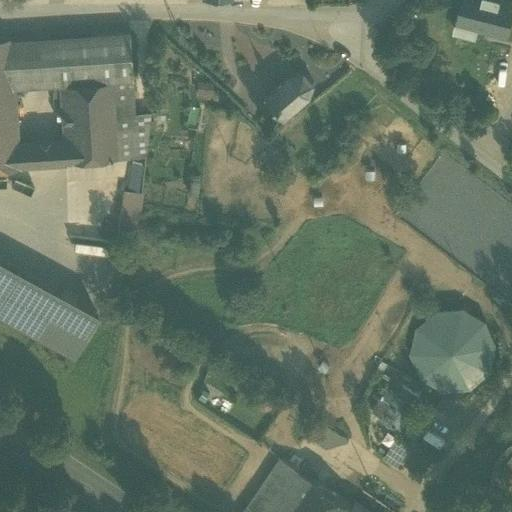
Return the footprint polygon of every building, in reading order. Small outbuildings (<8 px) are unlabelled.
[(511,0),(460,0),(454,25),(474,31),(476,23),(508,31),(511,16),(511,14),(511,0)] [(129,32),(26,38),(29,84),(29,86),(132,79),(129,32)] [(11,37),(0,37),(0,168),(19,167),(18,141),(14,85),(11,39),(11,37)] [(29,84),(26,38),(11,39),(14,85),(29,84)] [(289,77),(265,99),(284,121),(307,98),(311,83),(302,74),(289,77)] [(62,138),(65,161),(145,157),(151,113),(133,114),(132,82),(59,85),(62,138)] [(62,138),(18,141),(19,167),(0,168),(0,190),(67,186),(65,161),(62,138)] [(142,184),(144,163),(119,160),(117,181),(142,184)] [(120,228),(140,230),(143,191),(123,189),(120,228)] [(68,261),(106,265),(109,240),(70,236),(68,261)] [(0,316),(73,356),(97,315),(0,262),(0,316)] [(435,311),(415,329),(409,355),(420,380),(443,393),(470,391),(490,373),(496,347),(485,322),(462,308),(435,311)] [(420,398),(403,386),(381,420),(399,431),(420,398)] [(326,422),(315,437),(332,450),(343,435),(326,422)] [(349,511),(354,507),(352,506),(283,458),(245,511),(349,511)] [(368,511),(355,503),(352,506),(354,507),(349,511),(368,511)]
